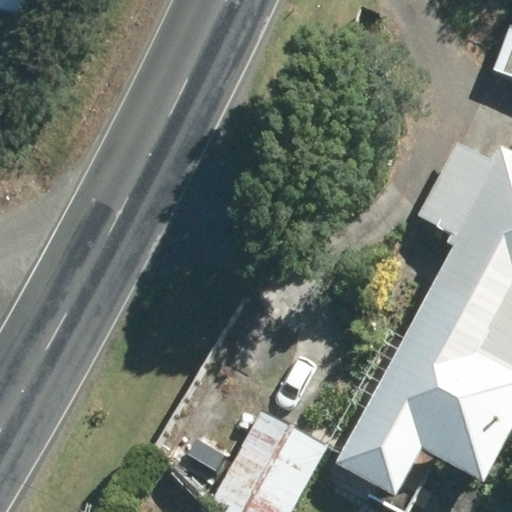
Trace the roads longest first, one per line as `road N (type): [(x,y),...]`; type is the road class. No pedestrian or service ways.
road 1 (secondary): [(0,448),(166,143),(224,0)]
road 2 (track): [(304,379),(421,90),(412,19),(399,0)]
